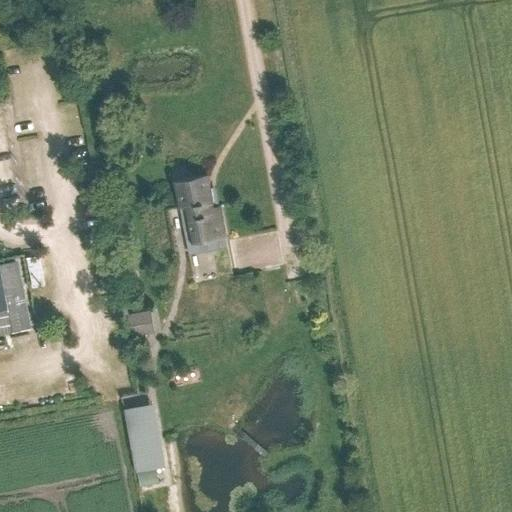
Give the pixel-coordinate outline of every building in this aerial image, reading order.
[(220,206),(214,207),(207,174),(175,181),(180,207),(186,206),(200,282),(233,275),(220,206)] [(0,334),(32,328),(19,260),(0,263),(0,334)] [(282,315),(294,314),(290,284),(278,285),(282,315)] [(144,312),(128,315),(132,336),(148,333),(144,312)] [(162,445),(153,402),(126,407),(138,471),(166,466),(162,445)]
